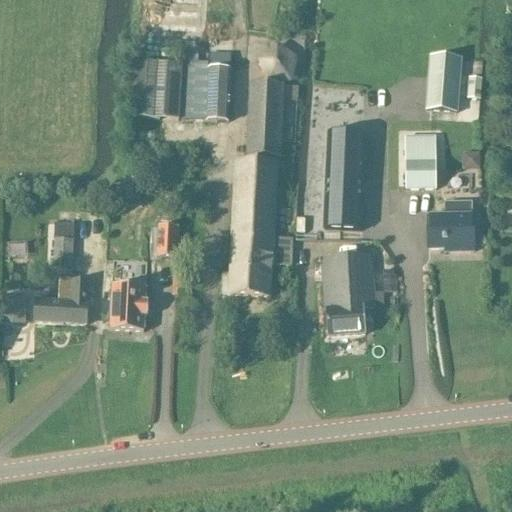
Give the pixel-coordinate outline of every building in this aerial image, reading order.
[(291,85),(298,61),(277,46),(257,62),(267,86),(291,85)] [(209,56),(208,66),(184,65),(183,71),(180,122),(206,122),(206,124),(228,124),(231,57),(209,56)] [(458,115),(462,61),(429,58),(425,113),(458,115)] [(179,122),(182,67),(133,64),(130,120),(179,122)] [(468,80),(466,101),(479,102),(480,102),(482,81),(481,81),(468,80)] [(250,87),(247,160),(279,161),(280,143),(281,103),(298,103),(298,89),(282,88),(250,87)] [(329,136),(325,233),(361,235),(365,138),(329,136)] [(405,139),(404,167),(405,192),(435,192),(435,167),(434,139),(405,139)] [(290,268),(291,243),(273,242),(276,166),(236,164),(230,278),(223,278),(222,296),(229,296),(229,298),(269,300),(271,267),(290,268)] [(125,182),(125,199),(139,200),(140,195),(147,195),(148,182),(140,182),(125,182)] [(428,219),(429,252),(456,251),(456,254),(473,254),(472,205),(444,205),(443,219),(428,219)] [(42,226),(42,241),(54,242),(53,263),(53,269),(72,270),(74,227),(42,226)] [(157,229),(155,260),(177,261),(179,230),(157,229)] [(363,312),(373,312),(370,259),(322,261),(328,339),(364,337),(363,312)] [(59,287),(59,306),(53,305),(35,304),(34,325),(61,326),(85,328),(87,284),(72,283),(73,278),(60,278),(60,282),(59,287)] [(111,289),(109,332),(143,333),(144,317),(148,317),(149,306),(145,306),(145,290),(111,289)] [(1,297),(0,325),(13,326),(25,327),(26,298),(14,298),(1,297)]
